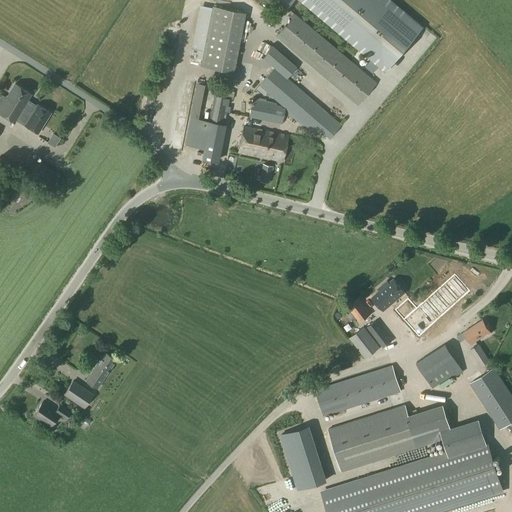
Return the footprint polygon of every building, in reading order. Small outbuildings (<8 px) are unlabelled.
[(276,0),(232,0),(357,105),(375,83),(276,0)] [(299,0),(385,72),(422,27),(389,0),(299,0)] [(210,6),(199,66),(231,72),(242,12),(210,6)] [(340,125),(287,78),(296,67),(273,47),(263,58),(274,67),(258,87),(283,109),(282,110),(285,115),(299,126),(303,127),(304,126),(311,133),(316,128),(328,139),(340,125)] [(27,101),(31,94),(15,84),(7,97),(6,96),(0,105),(0,113),(14,122),(24,106),(32,112),(24,125),(37,134),(50,113),(37,105),(36,106),(27,101)] [(196,85),(184,145),(202,149),(201,159),(201,161),(197,160),(194,168),(200,175),(209,173),(212,162),(218,163),(225,125),(221,124),(223,113),(237,116),(241,94),(196,85)] [(252,99),(247,120),(272,125),(276,105),(267,103),(252,99)] [(243,127),(238,152),(278,160),(283,135),(243,127)] [(23,157),(16,168),(48,190),(58,174),(27,154),(26,153),(23,157)] [(263,166),(260,181),(267,183),(271,167),(263,166)] [(407,300),(393,312),(417,339),(468,295),(453,278),(415,310),(407,300)] [(382,289),(372,298),(383,310),(404,292),(394,281),(389,285),(387,282),(381,287),(382,289)] [(358,298),(347,307),(359,323),(370,314),(358,298)] [(375,321),(366,327),(383,348),(391,341),(375,321)] [(482,321),(463,332),(471,344),(489,332),(482,321)] [(363,327),(349,338),(365,359),(380,348),(363,327)] [(443,344),(415,364),(433,389),(453,375),(455,377),(463,372),(443,344)] [(478,344),(469,350),(480,367),(490,361),(478,344)] [(104,352),(85,380),(97,388),(116,360),(104,352)] [(401,392),(392,365),(315,389),(324,416),(401,392)] [(511,395),(494,368),(469,384),(499,430),(511,421),(511,395)] [(73,381),(64,394),(84,408),(93,394),(73,381)] [(42,403),(33,415),(50,426),(58,414),(66,419),(70,413),(59,406),(55,411),(42,403)] [(410,416),(407,405),(329,429),(342,471),(420,447),(444,440),(453,437),(451,428),(444,406),(410,416)] [(277,427),(299,415),(295,408),(273,419),(277,427)] [(485,440),(479,420),(451,428),(453,437),(444,440),(448,452),(485,440)] [(448,452),(322,493),(328,511),(434,511),(503,490),(487,439),(485,440),(448,452)] [(293,447),(286,462),(298,468),(305,453),(293,447)]
